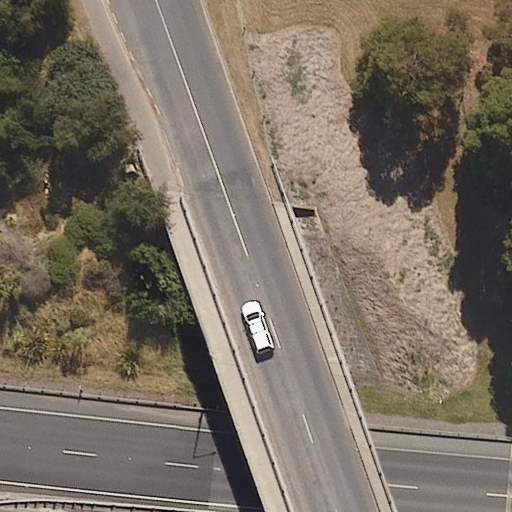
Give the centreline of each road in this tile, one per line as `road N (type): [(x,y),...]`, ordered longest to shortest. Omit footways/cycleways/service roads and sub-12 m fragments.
road 1 (tertiary): [(158,0),(338,511)]
road 2 (motorway): [(0,442),(511,496)]
